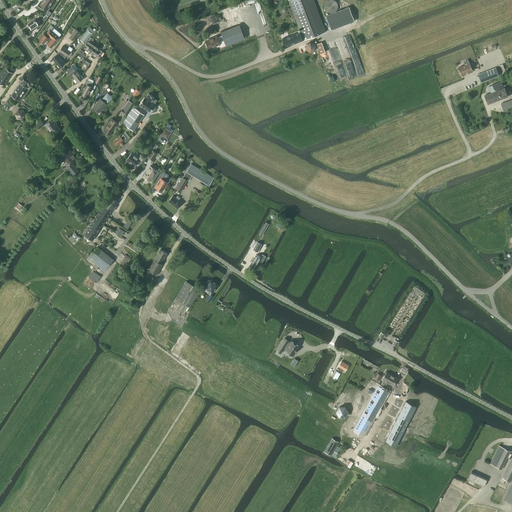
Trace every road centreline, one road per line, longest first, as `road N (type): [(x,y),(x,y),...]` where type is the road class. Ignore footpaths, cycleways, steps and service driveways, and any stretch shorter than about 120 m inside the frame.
road 1 (unclassified): [(511,417),(258,286),(184,234),(117,167),(0,2)]
road 2 (unclassified): [(511,326),(401,228),(314,202),(211,143),(171,80),(121,33),(102,0)]
road 3 (track): [(117,511),(199,380),(142,327),(177,243)]
road 4 (track): [(355,214),(389,206),(429,173),(486,147),(494,135),(488,106),(511,97)]
road 5 (track): [(335,30),(216,76),(133,44)]
road 6 (track): [(466,158),(446,94),(502,58)]
